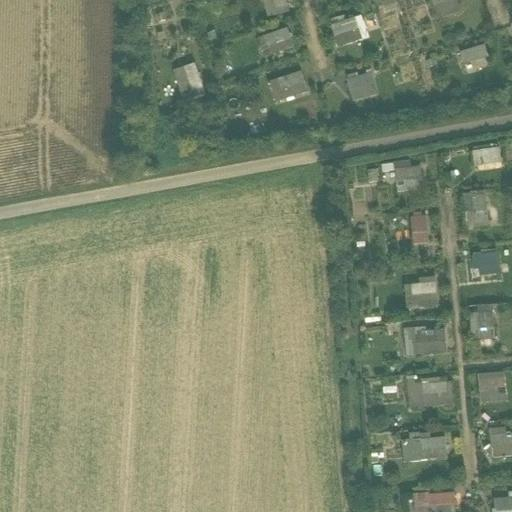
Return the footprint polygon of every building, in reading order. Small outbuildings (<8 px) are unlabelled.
[(283,0),(259,0),(264,18),(287,12),(283,0)] [(457,12),(453,1),(454,0),(426,0),(434,21),(457,12)] [(333,48),(366,40),(360,17),(328,24),(333,48)] [(285,28),(255,39),(263,59),(292,48),(285,28)] [(460,63),(485,58),(482,46),(457,52),(460,63)] [(193,64),(170,71),(181,104),(204,96),(193,64)] [(273,104),(307,94),(300,71),(267,82),(273,104)] [(371,71),(342,77),(346,102),(375,97),(371,71)] [(474,169),(499,163),(495,148),(470,153),(474,169)] [(422,183),(420,163),(391,165),(393,185),(422,183)] [(485,191),(461,193),(463,229),(487,227),(485,191)] [(408,217),(409,245),(426,244),(425,217),(408,217)] [(497,268),(496,252),(468,254),(469,270),(497,268)] [(403,283),(405,310),(437,308),(435,281),(403,283)] [(475,340),(493,341),(494,306),(475,305),(475,340)] [(444,328),(401,330),(402,356),(445,354),(444,328)] [(478,403),(504,401),(502,373),(476,374),(478,403)] [(405,382),(406,408),(450,407),(449,380),(405,382)] [(504,428),(486,430),(490,458),(511,454),(511,437),(505,438),(504,428)] [(444,460),(443,438),(428,438),(427,432),(401,434),(403,462),(444,460)] [(511,511),(511,492),(507,493),(508,498),(489,499),(489,511),(511,511)] [(452,511),(451,493),(410,495),(411,511),(452,511)]
